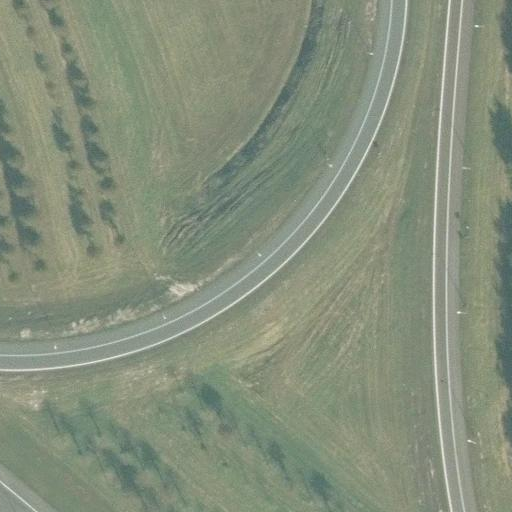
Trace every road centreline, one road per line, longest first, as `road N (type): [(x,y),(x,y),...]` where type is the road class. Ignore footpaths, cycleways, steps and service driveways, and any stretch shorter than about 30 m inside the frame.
road 1 (motorway): [(400,0),(371,129),(345,183),(278,264),(158,339),(110,355),(0,366)]
road 2 (motorway): [(459,511),(441,295),(456,0)]
